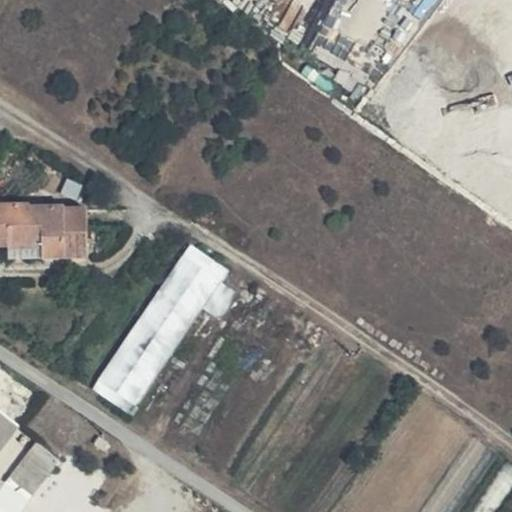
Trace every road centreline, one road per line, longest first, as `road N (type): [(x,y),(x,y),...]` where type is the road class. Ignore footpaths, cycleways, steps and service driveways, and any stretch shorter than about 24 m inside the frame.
road 1 (track): [(0,105),(511,443)]
road 2 (unclassified): [(0,350),(240,511)]
